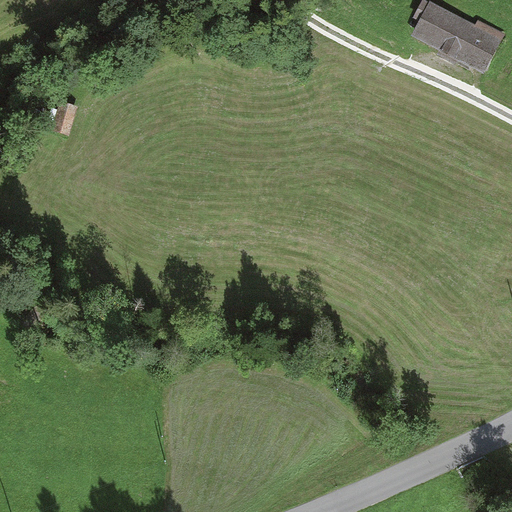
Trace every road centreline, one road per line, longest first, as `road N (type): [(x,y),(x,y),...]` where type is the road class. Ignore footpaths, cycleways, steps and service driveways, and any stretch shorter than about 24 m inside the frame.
road 1 (track): [(268,0),(511,112)]
road 2 (tertiary): [(317,511),(511,425)]
